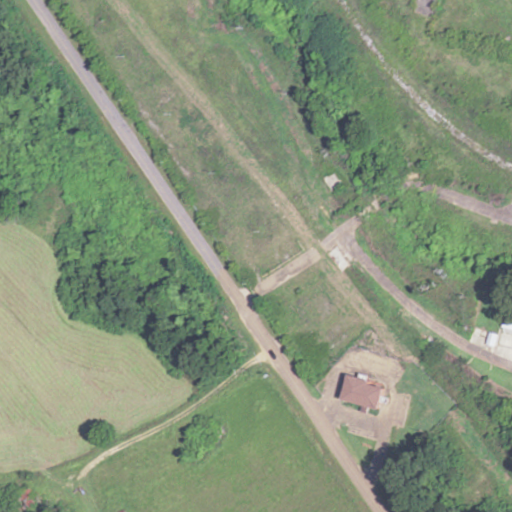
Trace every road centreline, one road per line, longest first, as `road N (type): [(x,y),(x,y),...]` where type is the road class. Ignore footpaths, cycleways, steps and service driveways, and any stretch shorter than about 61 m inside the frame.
road 1 (residential): [(34,0),(380,511)]
road 2 (residential): [(107,511),(96,490),(101,425),(272,349)]
road 3 (residential): [(511,367),(482,356),(345,232)]
